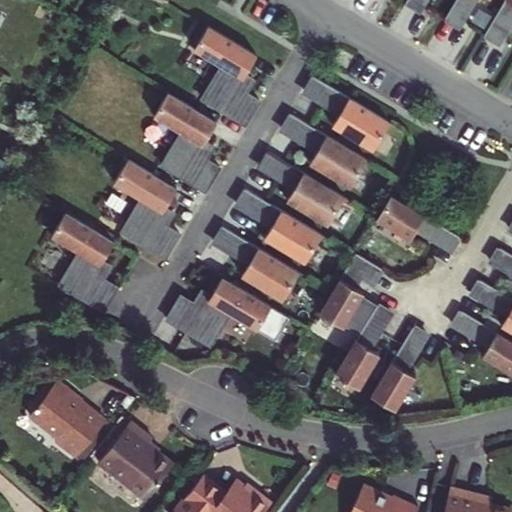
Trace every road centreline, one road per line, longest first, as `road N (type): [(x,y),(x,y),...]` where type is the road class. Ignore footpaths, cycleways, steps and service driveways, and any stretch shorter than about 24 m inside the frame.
road 1 (residential): [(0,357),(40,340),(82,342),(233,413),(361,441),(418,440),(511,418)]
road 2 (residential): [(151,318),(326,16)]
road 3 (residential): [(326,16),(511,121)]
road 4 (residential): [(430,296),(453,286),(511,184)]
